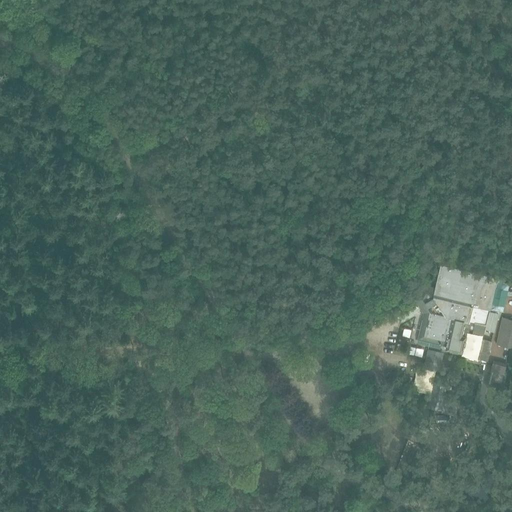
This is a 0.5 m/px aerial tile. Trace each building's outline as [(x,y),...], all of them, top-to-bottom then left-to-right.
[(428,310),(426,323),(423,322),(419,338),(443,344),(444,340),(447,341),(446,349),(462,352),(466,336),(462,335),(465,320),(469,321),(469,320),(484,323),(487,312),(478,310),(479,306),(489,309),(490,309),(503,311),(510,282),(501,278),(440,264),(435,288),(423,286),(415,299),(423,313),(428,310)] [(496,344),(511,348),(511,347),(511,318),(502,317),(496,344)] [(412,332),(407,325),(401,329),(405,336),(412,332)] [(481,332),(477,354),(486,356),(490,333),(481,332)] [(415,334),(408,336),(410,343),(417,340),(415,334)] [(493,360),(491,371),(504,374),(507,363),(493,360)]
